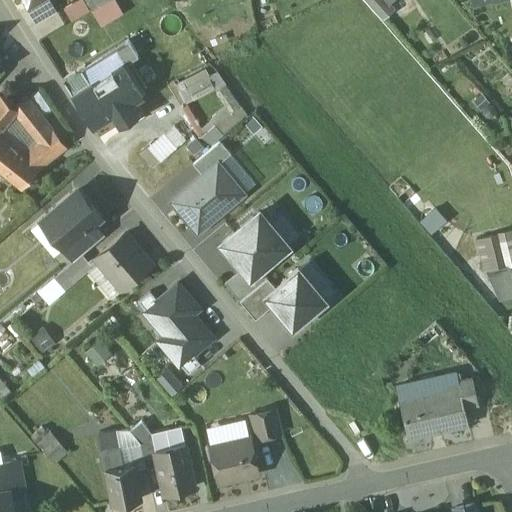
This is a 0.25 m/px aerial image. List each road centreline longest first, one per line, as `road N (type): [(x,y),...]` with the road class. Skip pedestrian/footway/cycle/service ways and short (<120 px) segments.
road 1 (residential): [(363,484),(345,451),(116,180),(0,2)]
road 2 (residential): [(363,484),(493,457)]
